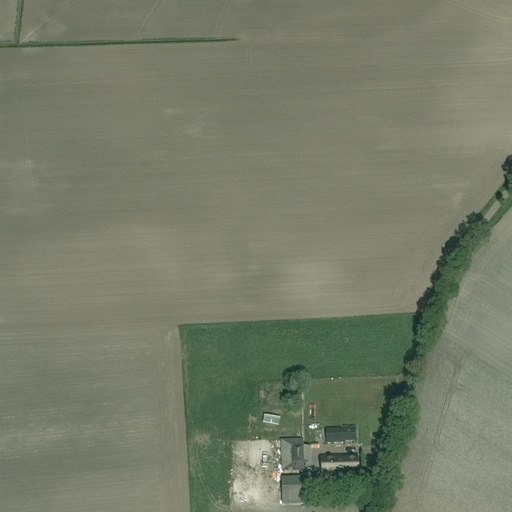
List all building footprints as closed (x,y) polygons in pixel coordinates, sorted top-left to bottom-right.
[(346,434),(346,433),(325,434),(326,446),(340,446),(340,444),(347,444),(347,434),(346,434)] [(282,471),(304,470),(303,439),(281,440),(282,471)] [(353,455),(317,456),(317,478),(353,477),(353,455)] [(243,480),(254,480),(253,468),(243,468),(243,480)] [(283,504),(305,503),(304,477),(282,478),(283,504)] [(243,497),(233,498),(233,509),(244,509),(243,497)]
